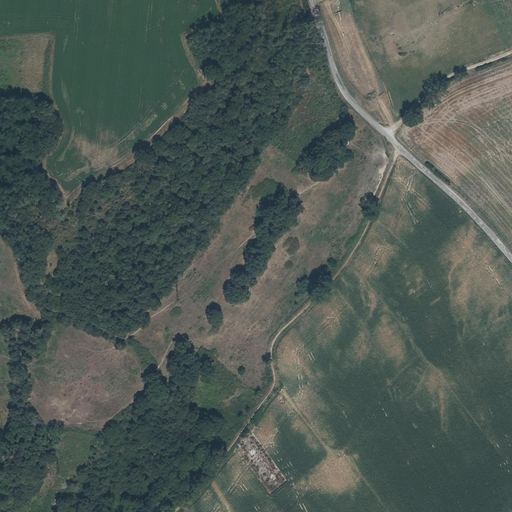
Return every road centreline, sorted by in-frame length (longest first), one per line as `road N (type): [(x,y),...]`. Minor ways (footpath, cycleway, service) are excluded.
road 1 (track): [(171,511),(272,397),(271,345),(340,270),(400,151)]
road 2 (unclassified): [(511,259),(348,99),(311,0)]
road 3 (track): [(386,134),(440,82),(511,52)]
